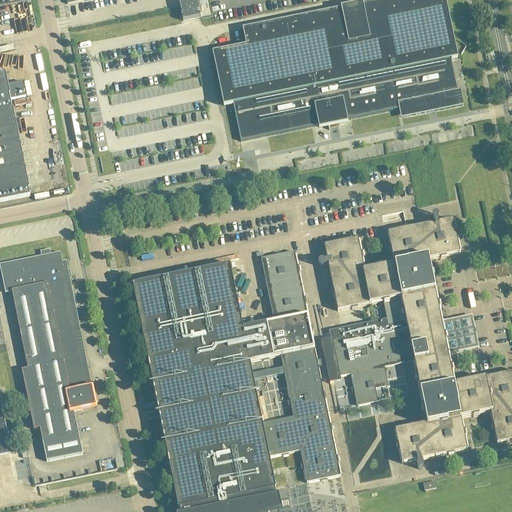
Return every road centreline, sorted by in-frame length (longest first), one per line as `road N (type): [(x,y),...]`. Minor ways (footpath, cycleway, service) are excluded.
road 1 (unknown): [(292,204),(354,511)]
road 2 (unclassified): [(143,476),(86,201)]
road 3 (unclassified): [(86,201),(45,0)]
road 4 (unknown): [(23,39),(52,181)]
